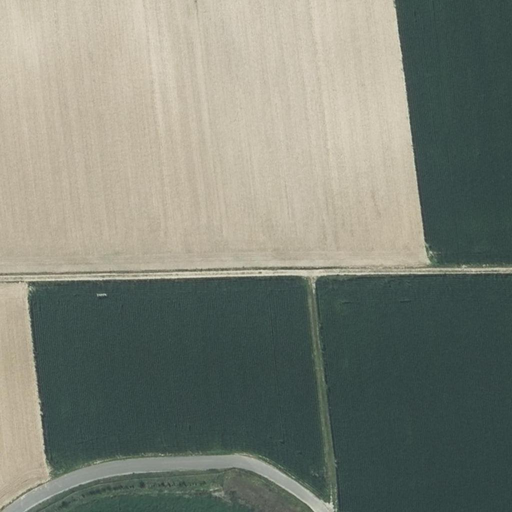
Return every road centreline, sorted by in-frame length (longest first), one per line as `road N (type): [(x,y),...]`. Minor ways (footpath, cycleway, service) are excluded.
road 1 (track): [(511,269),(0,277)]
road 2 (track): [(16,511),(94,474),(220,462),(262,472),(321,511)]
road 3 (track): [(317,271),(333,511)]
